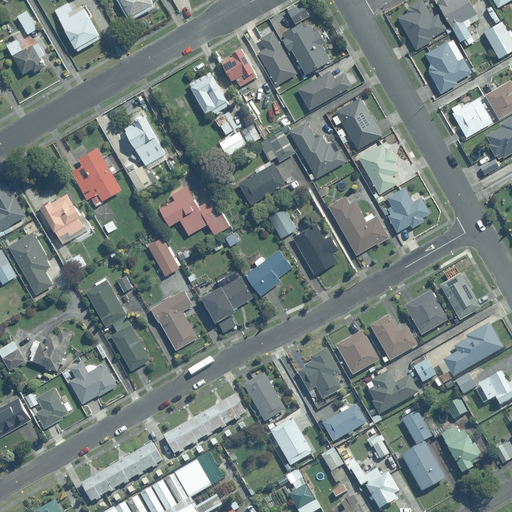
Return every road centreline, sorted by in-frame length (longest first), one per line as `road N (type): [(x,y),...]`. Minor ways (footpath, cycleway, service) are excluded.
road 1 (residential): [(478,225),(0,488)]
road 2 (residential): [(0,145),(254,0)]
road 3 (residential): [(350,3),(478,225)]
